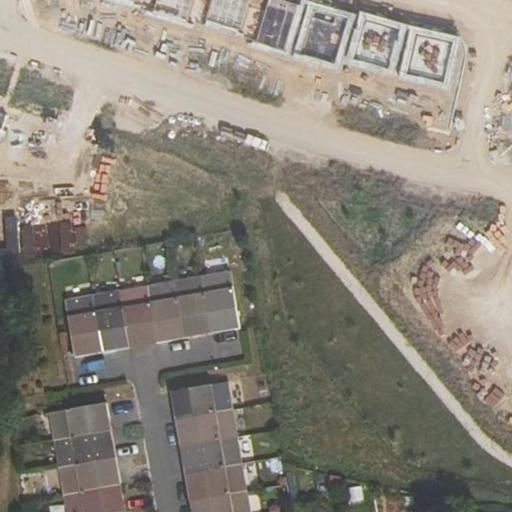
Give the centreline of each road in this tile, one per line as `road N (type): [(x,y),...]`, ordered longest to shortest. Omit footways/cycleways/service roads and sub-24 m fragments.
road 1 (residential): [(0,30),(420,165),(511,186)]
road 2 (residential): [(148,382),(170,511)]
